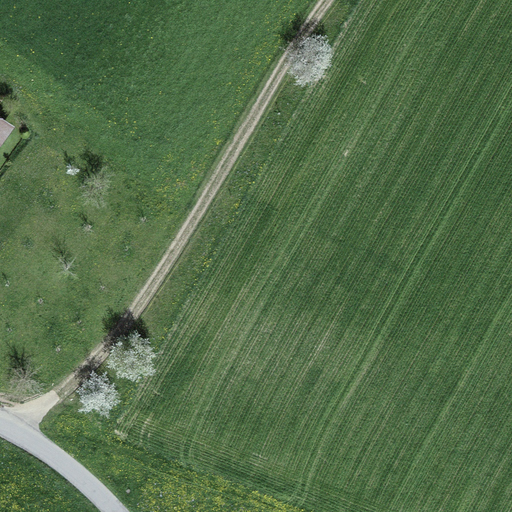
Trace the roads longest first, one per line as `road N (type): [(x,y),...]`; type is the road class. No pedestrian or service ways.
road 1 (track): [(12,428),(122,332),(325,0)]
road 2 (unclassified): [(0,422),(62,462),(115,511)]
